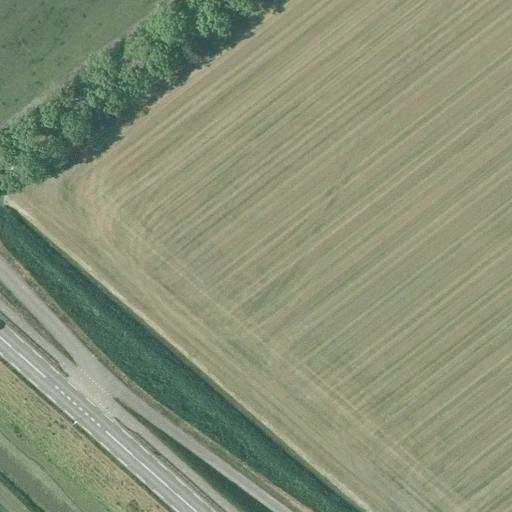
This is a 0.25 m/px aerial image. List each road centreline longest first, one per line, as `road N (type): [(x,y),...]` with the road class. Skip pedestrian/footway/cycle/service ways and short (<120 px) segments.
road 1 (unknown): [(0,166),(215,0)]
road 2 (tertiary): [(197,511),(0,335)]
